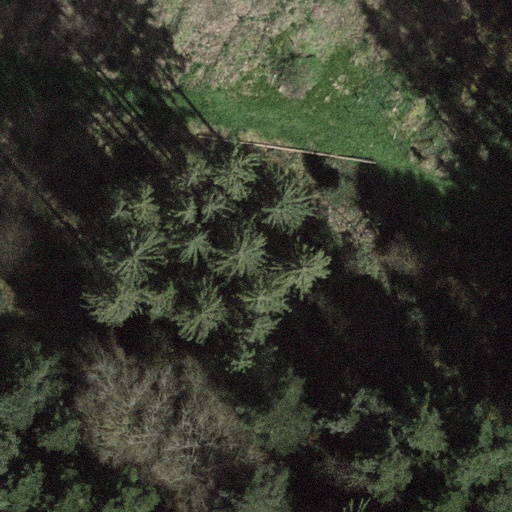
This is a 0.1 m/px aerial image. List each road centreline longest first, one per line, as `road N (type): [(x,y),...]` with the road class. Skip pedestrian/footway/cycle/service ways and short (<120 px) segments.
road 1 (track): [(511,185),(419,144),(0,75)]
road 2 (track): [(199,511),(0,432)]
